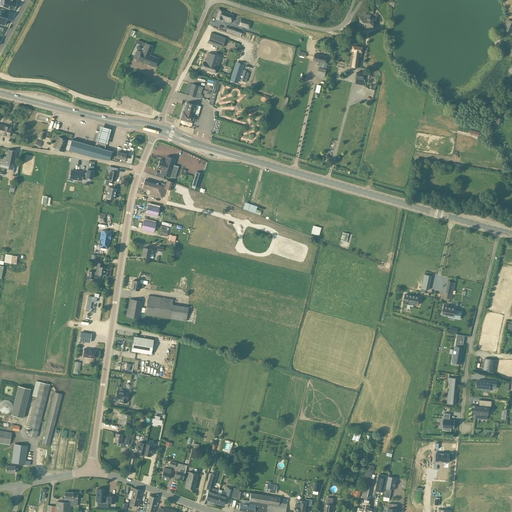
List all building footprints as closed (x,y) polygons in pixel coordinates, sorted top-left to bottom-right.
[(4,0),(2,6),(14,10),(17,3),(12,1),(12,0),(4,0)] [(367,12),(373,14),(375,4),(371,3),(370,5),(369,5),(367,12)] [(221,20),(230,23),(233,13),(223,10),(219,9),(216,19),(221,20)] [(0,24),(4,25),(7,18),(8,18),(9,14),(1,12),(1,13),(0,12),(0,24)] [(363,17),(360,17),(360,27),(363,27),(365,27),(370,28),(370,27),(373,27),(374,18),(367,17),(367,15),(363,14),(363,17)] [(239,26),(249,29),(252,23),(241,19),(239,26)] [(503,29),(511,32),(511,21),(508,19),(503,29)] [(207,43),(222,48),(225,38),(211,33),(207,43)] [(142,52),(150,55),(151,52),(153,46),(145,43),(142,52)] [(350,66),(359,68),(362,53),(363,48),(353,46),(352,51),(350,66)] [(137,61),(154,67),(158,58),(150,55),(142,52),(141,52),(137,61)] [(205,61),(218,65),(220,57),(208,53),(205,61)] [(316,78),(324,80),(328,64),(326,64),(327,57),(314,54),(313,61),(324,63),(322,69),(319,68),(316,78)] [(201,68),(215,73),(217,67),(218,65),(205,61),(204,63),(203,62),(201,68)] [(229,83),(235,85),(237,80),(238,81),(243,65),(236,63),(231,78),(230,78),(229,83)] [(240,80),(245,82),(248,72),(243,70),(240,80)] [(355,84),(366,86),(368,75),(366,74),(357,73),(355,84)] [(195,97),(202,99),(203,95),(201,95),(203,87),(199,86),(192,84),(188,95),(195,97)] [(186,121),(192,123),(195,115),(198,116),(200,106),(196,105),(191,104),(189,103),(186,102),(184,111),(184,112),(183,112),(180,120),(186,121)] [(0,130),(0,135),(9,138),(12,127),(2,124),(0,130)] [(96,142),(96,143),(104,145),(105,145),(107,146),(107,144),(109,137),(110,131),(111,130),(100,128),(100,129),(98,135),(96,142)] [(436,128),(436,134),(453,136),(453,137),(453,136),(455,137),(456,137),(465,138),(465,132),(436,128)] [(53,148),(64,152),(68,141),(68,140),(66,140),(58,136),(53,148)] [(93,157),(109,160),(112,152),(108,151),(104,149),(105,145),(104,145),(96,143),(95,147),(93,146),(89,145),(85,144),(81,143),(78,142),(74,141),(71,140),(69,150),(93,157)] [(0,166),(0,167),(13,170),(16,151),(8,150),(6,157),(2,156),(0,166)] [(110,160),(117,162),(118,158),(124,160),(126,154),(122,153),(118,152),(117,157),(115,156),(112,155),(110,160)] [(174,178),(178,167),(174,166),(174,167),(173,167),(175,159),(167,156),(165,161),(160,159),(157,168),(162,170),(161,174),(164,175),(169,177),(174,178)] [(92,178),(93,171),(87,170),(86,173),(83,173),(83,172),(71,170),(70,178),(82,181),(82,177),(86,177),(92,178)] [(108,180),(115,182),(117,172),(110,171),(108,180)] [(197,190),(202,173),(196,172),(191,188),(197,190)] [(98,173),(96,185),(104,186),(106,174),(98,173)] [(149,194),(167,200),(170,190),(173,182),(167,180),(165,186),(145,180),(142,188),(150,190),(149,194)] [(106,198),(114,200),(116,188),(109,187),(106,198)] [(243,209),(255,213),(257,206),(245,202),(243,209)] [(147,205),(145,213),(157,216),(159,208),(147,205)] [(97,222),(105,223),(106,216),(105,216),(106,214),(99,213),(99,215),(99,214),(97,222)] [(143,220),(141,229),(153,232),(155,223),(143,220)] [(311,233),(319,236),(321,228),(313,225),(311,233)] [(99,245),(108,247),(109,242),(111,232),(101,230),(99,245)] [(341,241),(347,242),(349,234),(343,232),(341,241)] [(142,256),(149,258),(150,253),(154,254),(155,250),(143,248),(142,256)] [(6,255),(5,262),(15,264),(16,257),(6,255)] [(95,274),(104,275),(105,267),(102,267),(102,263),(97,263),(95,274)] [(431,275),(424,274),(421,288),(428,289),(431,275)] [(131,289),(138,290),(139,287),(143,288),(143,284),(139,284),(140,282),(133,280),(131,289)] [(451,295),(453,289),(454,289),(455,283),(453,283),(453,286),(447,284),(445,294),(448,295),(448,298),(452,298),(452,295),(451,295)] [(413,296),(405,294),(403,302),(408,303),(411,303),(418,305),(419,297),(413,296)] [(145,315),(186,322),(188,307),(172,304),(173,299),(148,295),(146,308),(142,307),(143,301),(141,301),(139,301),(137,300),(129,299),(126,317),(140,320),(140,317),(140,316),(140,312),(145,313),(145,315)] [(88,296),(86,308),(90,309),(91,301),(96,302),(96,298),(88,296)] [(448,307),(448,305),(444,305),(442,314),(460,318),(461,312),(456,311),(456,309),(448,307)] [(91,334),(80,332),(79,341),(90,342),(91,334)] [(131,351),(151,354),(153,340),(134,336),(131,351)] [(461,364),(464,349),(460,348),(461,345),(463,345),(464,340),(456,339),(452,359),(457,360),(456,363),(461,364)] [(83,356),(95,358),(96,351),(84,349),(83,356)] [(483,370),(495,372),(497,360),(485,358),(483,370)] [(455,397),(457,383),(452,383),(453,378),(449,378),(448,383),(450,383),(448,401),(450,401),(449,404),(457,404),(457,397),(455,397)] [(32,437),(36,437),(37,437),(50,385),(36,381),(32,396),(36,397),(27,435),(31,436),(31,437),(32,437)] [(489,391),(490,385),(496,386),(496,382),(484,381),(484,382),(477,381),(476,389),(482,390),(482,391),(489,391)] [(11,415),(23,418),(31,389),(18,386),(11,415)] [(120,402),(126,403),(126,400),(127,400),(128,393),(123,392),(123,390),(120,390),(119,391),(117,391),(116,398),(120,399),(120,402)] [(41,444),(49,446),(62,394),(54,392),(41,444)] [(12,408),(12,407),(12,406),(12,404),(11,403),(10,402),(9,401),(8,400),(6,400),(5,400),(4,400),(2,401),(1,401),(0,402),(0,411),(0,412),(2,413),(3,414),(4,414),(6,414),(7,414),(8,413),(9,413),(10,412),(11,411),(12,410),(12,408)] [(487,415),(488,407),(491,407),(492,401),(479,400),(479,406),(476,406),(475,417),(481,417),(482,414),(487,415)] [(454,429),(455,420),(454,420),(454,421),(449,420),(450,414),(444,413),(443,419),(442,428),(443,428),(443,427),(446,427),(446,431),(447,431),(451,431),(451,428),(453,428),(453,429),(454,429)] [(121,426),(129,428),(131,415),(123,414),(121,426)] [(152,418),(151,422),(162,424),(162,420),(159,420),(160,416),(155,415),(154,419),(152,418)] [(12,430),(19,432),(20,426),(13,425),(13,424),(1,422),(0,428),(12,430)] [(0,442),(10,445),(12,433),(0,430),(0,442)] [(345,444),(351,445),(354,431),(347,430),(345,444)] [(359,441),(362,433),(355,431),(353,439),(359,441)] [(125,444),(132,445),(133,436),(126,435),(126,438),(122,438),(122,434),(115,433),(115,437),(115,439),(114,442),(121,443),(121,442),(125,442),(125,444)] [(140,454),(143,454),(146,444),(138,442),(138,443),(137,443),(136,446),(137,446),(136,453),(137,453),(136,454),(140,455),(140,454)] [(6,473),(15,473),(15,466),(15,463),(30,465),(30,461),(25,461),(27,446),(14,444),(11,463),(11,466),(6,466),(6,473)] [(146,456),(150,457),(150,456),(151,456),(152,449),(153,450),(154,447),(153,446),(153,445),(146,444),(143,454),(147,455),(146,456)] [(419,451),(418,460),(431,461),(432,452),(419,451)] [(449,462),(449,453),(436,453),(436,461),(435,461),(449,462)] [(174,478),(183,480),(187,465),(178,463),(174,478)] [(371,478),(374,466),(368,465),(363,482),(372,485),(374,479),(371,478)] [(161,478),(169,480),(171,470),(164,468),(161,478)] [(185,488),(194,490),(198,474),(189,472),(185,488)] [(214,503),(218,490),(212,488),(216,475),(211,473),(206,489),(209,490),(206,500),(210,501),(209,502),(213,503),(214,502),(214,503)] [(386,476),(379,475),(375,491),(383,492),(386,476)] [(396,478),(388,477),(386,488),(394,490),(396,478)] [(413,477),(412,493),(420,494),(421,478),(413,477)] [(266,492),(276,493),(277,485),(271,484),(267,483),(266,492)] [(129,504),(138,506),(142,490),(133,488),(132,491),(130,491),(128,498),(130,499),(129,504)] [(223,505),(226,497),(226,496),(232,497),(233,490),(228,488),(227,492),(218,489),(218,490),(214,503),(215,503),(214,504),(219,505),(219,504),(223,505)] [(358,496),(360,489),(356,488),(355,491),(351,490),(350,494),(354,495),(355,495),(358,495),(357,496),(358,496)] [(97,504),(101,504),(101,502),(105,502),(105,501),(108,501),(107,503),(114,503),(115,496),(108,496),(108,497),(105,497),(105,489),(97,489),(96,501),(97,501),(97,504)] [(69,511),(70,502),(69,502),(70,499),(73,499),(73,502),(77,502),(78,493),(65,492),(64,502),(56,502),(55,511),(47,510),(46,511),(69,511)] [(240,503),(239,510),(248,511),(285,511),(288,500),(251,493),(248,504),(240,503)] [(151,511),(153,511),(157,498),(149,496),(147,505),(144,504),(142,510),(143,510),(147,511),(151,511)] [(300,511),(304,511),(306,505),(311,506),(312,500),(306,499),(305,501),(302,501),(300,511)] [(294,511),(300,511),(302,501),(297,500),(296,504),(294,511)] [(408,500),(407,504),(411,504),(410,511),(418,511),(419,506),(413,506),(413,504),(416,504),(416,501),(408,500)] [(371,504),(363,502),(361,510),(360,509),(359,511),(370,511),(371,511),(370,511),(371,504)]
